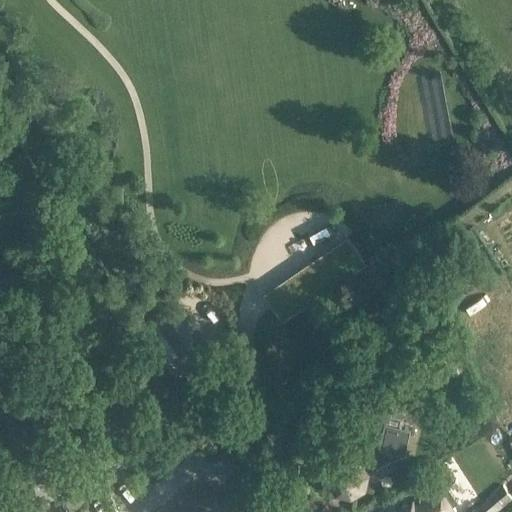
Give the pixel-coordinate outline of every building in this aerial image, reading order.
[(467,256),(454,262),(462,276),(474,269),(467,256)] [(151,338),(172,368),(193,352),(171,323),(151,338)] [(444,340),(431,346),(439,362),(452,356),(444,340)] [(338,443),(325,451),(331,462),(328,478),(336,490),(353,494),(365,486),(367,477),(370,471),(373,470),(388,460),(393,458),(398,456),(407,454),(406,452),(405,453),(411,427),(399,424),(402,416),(389,413),(389,410),(383,412),(376,410),(375,414),(371,415),(373,423),(371,431),(366,430),(365,437),(363,442),(361,447),(358,451),(354,456),(346,455),(338,443)] [(447,466),(416,484),(422,494),(393,511),(452,511),(455,510),(451,504),(457,501),(446,485),(455,479),(447,466)] [(493,511),(505,503),(511,496),(511,495),(503,485),(495,491),(470,511),(493,511)]
